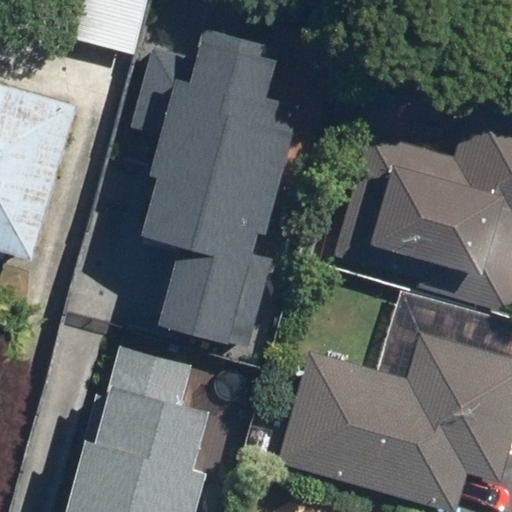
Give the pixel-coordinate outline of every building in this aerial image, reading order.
[(151,0),(64,0),(56,34),(139,53),(151,0)] [(176,253),(156,320),(247,346),(277,245),(257,239),(291,124),(271,118),(290,56),(205,32),(198,55),(155,42),(128,131),(158,140),(147,176),(158,180),(139,242),(176,253)] [(77,107),(0,82),(0,241),(30,252),(77,107)] [(511,114),(473,102),(456,159),(374,134),(339,249),(511,301),(511,300),(511,114)] [(408,376),(308,348),(280,452),(459,502),(468,469),(500,478),(511,434),(511,357),(420,332),(408,376)] [(199,511),(211,474),(189,468),(204,417),(181,410),(193,371),(118,349),(90,444),(83,442),(62,511),(199,511)]
